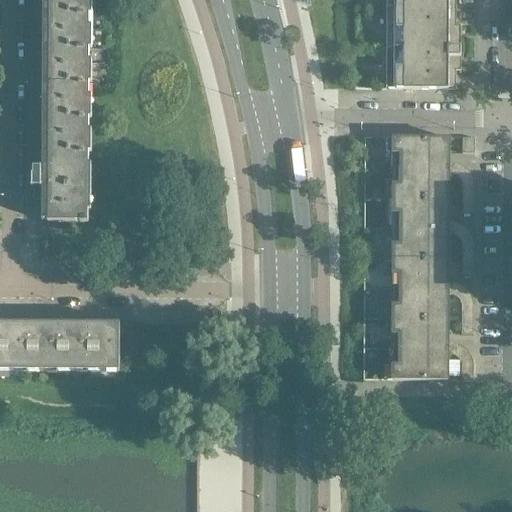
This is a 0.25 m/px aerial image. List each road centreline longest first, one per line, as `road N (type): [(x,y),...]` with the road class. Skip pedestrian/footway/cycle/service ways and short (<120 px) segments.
road 1 (residential): [(10,0),(10,289)]
road 2 (residential): [(10,289),(270,288)]
road 3 (tertiary): [(302,511),(303,288)]
road 4 (tertiary): [(270,288),(270,511)]
road 5 (residential): [(511,118),(291,117)]
road 6 (tertiary): [(303,288),(291,117)]
road 7 (tertiary): [(255,123),(270,288)]
road 8 (tertiary): [(221,0),(255,123)]
road 9 (tertiary): [(291,117),(263,0)]
